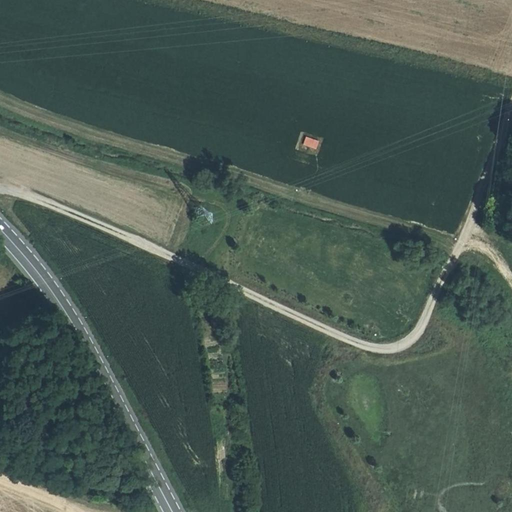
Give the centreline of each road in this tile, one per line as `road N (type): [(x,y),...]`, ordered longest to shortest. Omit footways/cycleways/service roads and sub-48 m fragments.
road 1 (track): [(0,191),(176,253),(405,354),(511,118)]
road 2 (secondary): [(0,230),(82,342),(171,511)]
